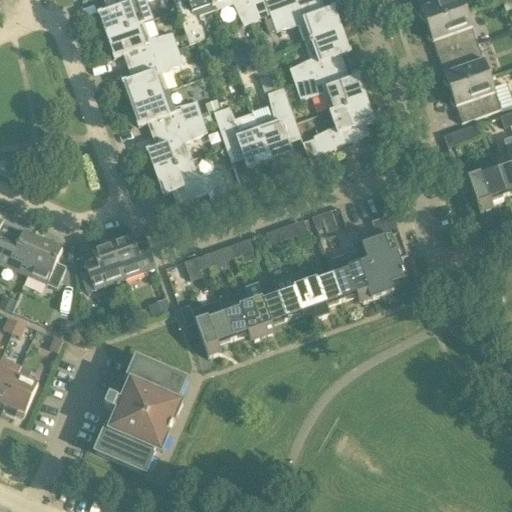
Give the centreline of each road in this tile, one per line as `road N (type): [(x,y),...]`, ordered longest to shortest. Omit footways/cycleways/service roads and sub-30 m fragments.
road 1 (residential): [(0,194),(59,220),(126,209),(61,23),(35,22)]
road 2 (residential): [(155,260),(407,174)]
road 3 (residential): [(407,174),(417,148),(365,0)]
road 4 (residential): [(480,257),(437,269),(407,174)]
